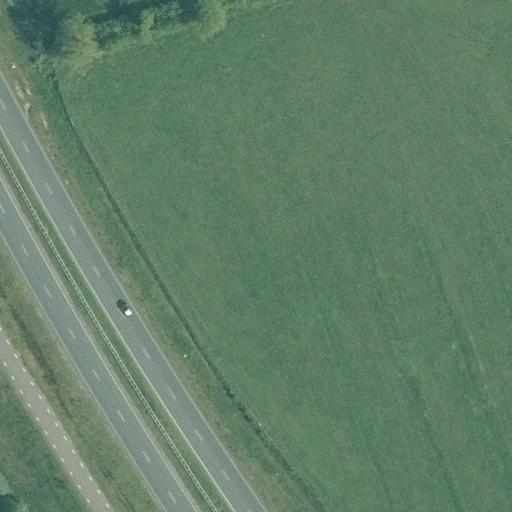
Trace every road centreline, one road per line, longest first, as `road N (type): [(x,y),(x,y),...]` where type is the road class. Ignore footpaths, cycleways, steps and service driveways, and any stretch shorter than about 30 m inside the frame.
road 1 (trunk): [(250,511),(110,299),(0,100)]
road 2 (trunk): [(0,205),(178,511)]
road 3 (unclassified): [(103,511),(0,342)]
